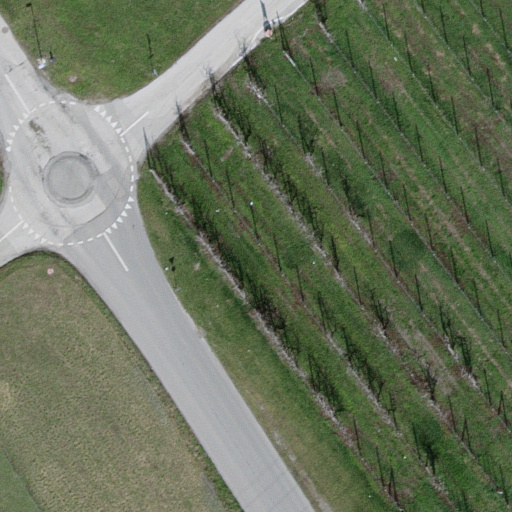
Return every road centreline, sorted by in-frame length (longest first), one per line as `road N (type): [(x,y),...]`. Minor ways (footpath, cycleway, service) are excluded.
road 1 (unclassified): [(272,511),(89,220)]
road 2 (residential): [(277,0),(102,158)]
road 3 (unclassified): [(36,143),(18,165),(24,208),(61,228),(89,220)]
